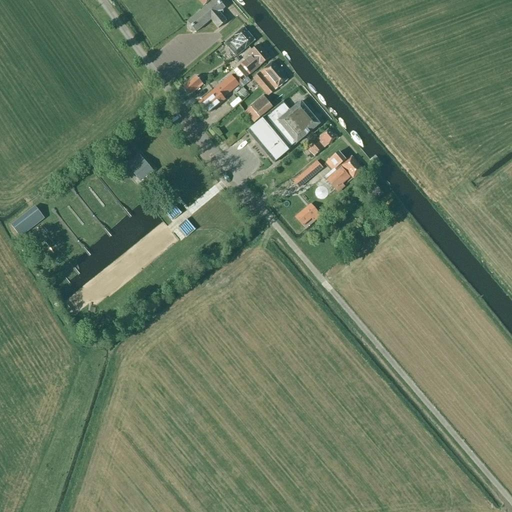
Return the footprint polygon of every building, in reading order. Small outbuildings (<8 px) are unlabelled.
[(218,29),(226,22),(219,13),(225,8),(222,4),(219,1),(218,0),(213,0),(187,22),(187,28),(190,32),(196,33),(211,20),(218,29)] [(245,49),(254,41),(243,28),(234,36),(229,40),(234,46),(230,50),(236,56),(240,53),(245,49)] [(250,74),(269,58),(258,45),(248,53),(250,56),(241,64),(250,74)] [(268,96),(287,80),(272,62),(253,78),(266,94),(244,112),(254,122),(273,107),(265,98),(267,96),(268,96)] [(236,76),(233,79),(231,76),(198,103),(207,113),(224,100),(223,98),(238,85),(241,82),(236,76)] [(183,88),(188,94),(201,83),(196,77),(183,88)] [(246,78),(241,82),(238,85),(241,88),(250,80),(247,77),(246,78)] [(245,86),(251,94),(259,87),(253,79),(245,86)] [(300,102),(291,110),(284,101),(264,118),(263,118),(247,132),(247,133),(247,132),(273,163),(273,164),(290,150),(290,149),(320,124),(319,124),(313,117),(310,113),(301,103),(300,102)] [(315,133),(319,138),(316,140),(307,147),(315,156),(336,138),(328,129),(323,133),(320,129),(315,133)] [(237,140),(233,135),(224,142),(228,147),(237,140)] [(364,171),(351,156),(346,161),(338,152),(325,163),(332,171),(334,170),(336,171),(332,174),(343,186),(354,177),(355,178),(364,171)] [(152,174),(138,157),(125,168),(139,185),(152,174)] [(315,174),(310,168),(294,182),(299,188),(315,174)] [(308,188),(317,183),(314,178),(305,183),(308,188)] [(373,201),(383,194),(374,183),(362,193),(368,200),(371,198),(373,201)] [(349,205),(356,198),(351,193),(344,200),(349,205)] [(45,220),(35,207),(12,225),(21,238),(45,220)] [(303,224),(311,216),(306,210),(298,218),(303,224)] [(333,231),(338,226),(331,218),(326,222),(333,231)]
